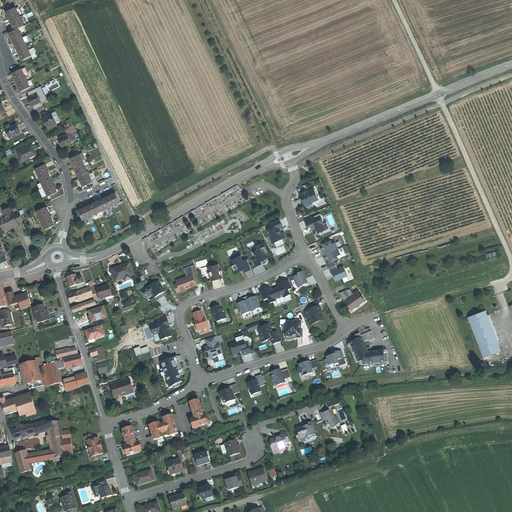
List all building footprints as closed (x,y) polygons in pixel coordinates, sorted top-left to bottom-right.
[(21,17),(24,15),(20,7),(19,7),(17,8),(16,7),(7,12),(10,17),(12,21),(21,17)] [(26,20),(24,15),(21,17),(25,25),(29,24),(27,20),(26,20)] [(21,17),(12,21),(14,25),(16,30),(19,28),(23,27),(25,26),(25,25),(21,17)] [(16,30),(10,33),(13,38),(15,42),(24,37),(22,34),(19,28),(16,30)] [(24,37),(15,42),(16,45),(18,48),(19,51),(28,47),(26,43),(31,41),(28,35),(24,37)] [(30,50),(28,47),(19,51),(21,55),(24,60),(33,56),(30,50)] [(30,50),(33,56),(34,59),(38,57),(35,49),(34,48),(30,50)] [(17,82),(26,78),(30,76),(26,68),(22,69),(13,73),(15,79),(17,82)] [(20,89),(23,95),(27,93),(33,90),(36,89),(34,86),(31,87),(26,78),(17,82),(20,89)] [(29,98),(31,102),(33,106),(35,109),(39,106),(38,104),(42,102),(42,101),(46,100),(42,92),(40,93),(35,95),(29,98)] [(61,121),(65,120),(61,110),(44,118),(47,123),(49,128),(61,122),(61,121)] [(18,124),(7,130),(7,131),(4,133),(8,142),(12,140),(11,138),(22,132),(20,128),(18,124)] [(76,126),(66,131),(68,134),(68,135),(72,133),(78,130),(76,126)] [(76,141),(72,133),(68,135),(68,134),(59,139),(61,142),(64,147),(73,143),(73,142),(76,141)] [(35,150),(33,145),(18,152),(22,162),(38,155),(35,150)] [(83,153),(81,155),(72,159),(74,164),(76,168),(85,164),(84,161),(86,159),(83,153)] [(80,177),(90,173),(85,164),(76,168),(79,173),(80,177)] [(36,169),(41,178),(50,174),(48,169),(45,165),(36,169)] [(96,172),(90,174),(90,173),(80,177),(82,181),(83,184),(85,187),(94,182),(93,181),(99,178),(96,172)] [(52,178),(50,174),(41,178),(45,187),(54,183),(52,178)] [(56,187),(54,183),(45,187),(45,188),(48,193),(49,197),(59,192),(56,187)] [(306,190),(301,193),(303,198),(302,198),(302,200),(304,205),(315,200),(314,199),(318,198),(314,189),(307,192),(306,190)] [(112,196),(108,198),(112,207),(121,203),(117,194),(112,196)] [(103,200),(98,202),(103,211),(112,207),(108,198),(103,200)] [(89,207),(94,216),(103,211),(98,202),(94,205),(89,207)] [(47,207),(38,211),(43,220),(51,216),(49,211),(47,207)] [(85,220),(94,216),(89,207),(85,209),(80,211),(85,220)] [(4,226),(6,229),(12,226),(18,223),(18,222),(14,215),(14,214),(13,214),(10,208),(3,211),(0,212),(0,213),(1,215),(0,214),(0,216),(0,217),(4,226)] [(20,212),(14,215),(18,222),(24,219),(20,212)] [(320,214),(305,220),(308,227),(310,226),(311,226),(313,230),(315,234),(316,234),(320,234),(321,232),(321,230),(325,229),(323,224),(324,223),(320,214)] [(43,220),(47,229),(55,225),(53,220),(51,216),(43,220)] [(272,227),(266,230),(269,236),(273,243),(285,238),(285,237),(283,233),(280,233),(279,228),(283,227),(279,219),(271,223),(272,227)] [(286,241),(285,238),(273,243),(269,236),(267,237),(272,248),(281,244),(286,241)] [(324,239),(317,242),(320,249),(321,248),(322,250),(324,254),(338,248),(335,242),(332,244),(330,241),(326,243),(324,239)] [(258,250),(253,252),(256,257),(253,259),(256,266),(262,264),(262,262),(263,261),(266,260),(265,259),(264,256),(265,255),(264,253),(266,253),(267,252),(264,247),(263,247),(261,243),(256,246),(258,250)] [(340,254),(338,248),(324,254),(326,259),(326,260),(325,261),(328,268),(335,265),(334,261),(338,259),(337,256),(340,254)] [(241,256),(231,260),(233,265),(232,266),(234,271),(236,270),(237,272),(241,270),(243,270),(244,272),(251,269),(247,259),(243,261),(241,256)] [(111,270),(115,282),(124,278),(130,276),(133,275),(129,263),(119,267),(111,270)] [(218,264),(208,267),(212,281),(216,279),(218,279),(220,278),(219,275),(222,275),(222,274),(221,271),(220,271),(218,264)] [(184,268),(187,277),(177,281),(179,285),(176,286),(178,291),(188,287),(195,284),(192,275),(197,273),(194,265),(184,268)] [(336,265),(335,265),(328,268),(331,274),(333,274),(334,275),(336,280),(347,275),(343,267),(337,269),(336,265)] [(297,275),(294,277),(298,288),(303,286),(303,285),(307,284),(302,272),(300,273),(300,274),(297,275)] [(67,278),(70,287),(79,285),(77,279),(76,275),(71,276),(67,278)] [(12,279),(14,288),(20,287),(25,286),(26,285),(24,278),(18,278),(12,279)] [(12,279),(2,280),(4,289),(9,288),(14,288),(12,279)] [(279,287),(275,289),(279,298),(283,297),(284,298),(290,296),(287,290),(292,288),(289,280),(281,283),(282,285),(279,286),(279,287)] [(158,281),(141,292),(145,297),(151,293),(154,298),(163,292),(164,292),(159,285),(160,285),(158,281)] [(108,285),(97,289),(98,294),(100,300),(105,298),(112,296),(108,285)] [(90,287),(81,290),(84,298),(92,295),(90,287)] [(268,298),(270,304),(276,301),(275,300),(279,298),(275,289),(271,290),(271,289),(268,291),(267,289),(260,292),(263,300),(268,298)] [(78,300),(84,298),(81,290),(76,292),(76,293),(78,300)] [(358,291),(345,301),(351,310),(365,300),(358,291)] [(13,299),(12,292),(11,292),(6,294),(9,306),(19,303),(21,310),(31,307),(30,304),(29,300),(28,294),(22,296),(13,299)] [(165,295),(163,292),(154,298),(156,301),(161,298),(165,295)] [(76,293),(67,296),(69,303),(78,300),(76,293)] [(156,301),(154,298),(151,293),(145,297),(147,302),(150,300),(153,304),(157,302),(156,301)] [(249,296),(245,297),(251,311),(251,312),(255,310),(260,308),(257,301),(258,300),(256,296),(252,298),(253,298),(250,299),(250,298),(249,296)] [(291,300),(290,296),(284,298),(283,297),(279,298),(281,304),(291,300)] [(242,315),(251,311),(245,297),(241,299),(242,303),(238,305),(242,315)] [(272,308),(281,304),(279,298),(275,300),(276,301),(270,304),(272,308)] [(73,313),(95,305),(94,301),(71,309),(73,313)] [(309,302),(299,306),(301,313),(305,312),(312,309),(309,302)] [(216,307),(212,308),(216,322),(226,319),(223,310),(221,310),(220,305),(216,307)] [(34,308),(38,323),(48,320),(45,311),(44,306),(34,308)] [(318,306),(312,309),(305,312),(310,323),(314,321),(314,320),(317,318),(322,316),(318,306)] [(89,313),(92,322),(106,317),(103,307),(89,312),(89,313)] [(13,325),(9,310),(0,312),(2,318),(0,318),(0,326),(3,325),(4,327),(13,325)] [(486,310),(469,317),(480,347),(498,341),(486,310)] [(201,311),(193,313),(195,320),(194,321),(197,331),(208,327),(204,317),(203,318),(201,311)] [(166,316),(156,319),(158,324),(150,327),(153,335),(158,333),(161,340),(171,337),(168,328),(167,325),(169,325),(166,316)] [(298,325),(298,321),(287,321),(287,325),(284,325),(282,327),(283,330),(285,330),(285,335),(287,341),(292,340),(297,338),(297,337),(302,337),(302,329),(300,329),(300,325),(298,325)] [(269,324),(258,328),(261,335),(259,336),(262,342),(268,340),(271,339),(271,340),(273,344),(281,341),(277,331),(272,333),(269,324)] [(101,326),(85,331),(87,336),(88,341),(95,339),(104,336),(101,326)] [(371,331),(361,335),(362,339),(364,338),(365,341),(368,339),(369,341),(375,338),(371,331)] [(0,334),(0,345),(14,342),(11,332),(0,334)] [(368,352),(363,342),(362,339),(361,335),(360,335),(355,337),(355,338),(356,339),(350,342),(359,362),(361,361),(363,362),(364,365),(385,362),(388,362),(387,350),(381,351),(379,351),(368,352)] [(215,337),(206,340),(208,347),(207,347),(207,348),(205,349),(205,351),(206,352),(204,353),(206,358),(212,356),(213,358),(217,356),(217,355),(222,353),(219,343),(218,344),(215,337)] [(229,345),(233,357),(238,355),(237,352),(240,351),(242,350),(243,355),(251,353),(247,342),(245,343),(244,340),(229,345)] [(498,341),(480,347),(484,357),(502,350),(498,341)] [(358,362),(359,362),(350,342),(358,362)] [(69,348),(56,351),(57,358),(77,354),(76,350),(76,348),(69,349),(69,348)] [(99,359),(96,349),(90,351),(93,361),(99,359)] [(331,355),(326,357),(327,360),(325,360),(326,365),(329,364),(329,365),(333,364),(334,365),(339,364),(337,360),(343,358),(341,351),(335,352),(335,353),(335,354),(331,355)] [(82,364),(80,356),(64,360),(66,367),(66,368),(82,364)] [(181,356),(161,362),(170,388),(181,382),(179,376),(183,374),(182,370),(180,371),(179,369),(181,368),(179,362),(182,361),(181,356)] [(6,360),(8,367),(16,364),(14,358),(6,360)] [(66,367),(64,360),(55,362),(56,363),(57,369),(66,367)] [(25,379),(26,379),(29,388),(43,384),(42,378),(37,361),(21,365),(24,374),(25,379)] [(303,363),(299,365),(300,368),(297,368),(299,374),(302,373),(302,376),(308,374),(313,372),(309,362),(305,364),(304,363),(303,363)] [(59,375),(57,369),(56,363),(42,367),(44,374),(46,373),(50,385),(56,384),(59,383),(61,382),(59,375)] [(97,365),(98,371),(106,370),(104,363),(97,365)] [(5,375),(3,376),(0,376),(0,386),(16,382),(15,380),(14,375),(12,368),(10,369),(10,368),(4,369),(5,374),(5,375)] [(275,371),(271,372),(272,375),(271,376),(273,382),(274,382),(276,386),(285,383),(284,380),(291,377),(288,369),(281,371),(280,369),(275,371)] [(45,387),(50,385),(46,373),(44,374),(42,375),(45,387)] [(252,381),(247,383),(251,394),(257,392),(257,393),(261,391),(259,387),(265,385),(261,375),(255,377),(256,380),(252,381)] [(89,384),(87,376),(61,382),(59,383),(59,384),(62,392),(66,391),(69,390),(68,387),(78,385),(78,387),(79,387),(89,384)] [(129,379),(110,385),(111,390),(112,393),(113,393),(115,399),(118,398),(118,396),(121,395),(121,396),(133,392),(129,379)] [(225,390),(220,392),(220,394),(224,404),(235,400),(233,394),(239,392),(236,384),(229,387),(230,389),(225,390)] [(236,401),(235,400),(224,404),(220,394),(219,395),(223,406),(236,401)] [(7,406),(3,407),(6,415),(18,411),(20,416),(32,412),(36,411),(34,403),(32,397),(8,405),(7,406)] [(331,428),(334,427),(339,422),(337,419),(332,414),(331,412),(332,411),(331,407),(337,405),(339,403),(337,397),(326,401),(327,405),(328,408),(326,409),(327,412),(325,414),(321,415),(322,420),(324,419),(326,425),(330,424),(331,428)] [(193,413),(192,413),(194,417),(194,418),(190,419),(193,429),(207,424),(208,421),(206,414),(205,415),(203,409),(202,410),(199,399),(193,401),(189,402),(193,413)] [(178,433),(173,415),(163,418),(164,420),(155,423),(150,425),(154,440),(164,437),(162,433),(167,431),(169,436),(178,433)] [(32,425),(35,434),(48,430),(47,423),(47,421),(32,425)] [(66,457),(65,451),(73,450),(70,430),(62,431),(60,421),(47,423),(48,430),(49,435),(50,443),(52,453),(53,459),(53,461),(58,461),(58,458),(66,457)] [(12,431),(16,440),(35,434),(32,425),(25,427),(24,425),(21,426),(20,422),(15,423),(17,429),(12,431)] [(316,434),(311,422),(305,424),(306,426),(302,427),(301,425),(296,427),(297,430),(294,431),(297,439),(299,438),(300,439),(305,437),(306,438),(309,440),(310,437),(310,436),(316,434)] [(126,452),(127,455),(141,451),(138,442),(136,442),(135,438),(135,437),(132,427),(122,430),(124,434),(126,435),(125,437),(126,440),(125,441),(125,443),(126,445),(124,446),(125,449),(127,450),(126,452)] [(271,444),(271,445),(270,446),(273,454),(278,453),(276,449),(285,446),(284,443),(289,442),(286,433),(281,431),(278,438),(277,440),(275,440),(270,441),(271,444)] [(93,435),(85,437),(89,449),(101,445),(100,441),(99,441),(99,439),(98,437),(94,439),(93,435)] [(227,453),(228,456),(234,454),(240,452),(236,440),(235,441),(231,442),(224,444),(224,445),(227,453)] [(102,447),(101,445),(89,449),(92,461),(100,459),(99,455),(103,453),(102,449),(102,447)] [(0,464),(12,462),(11,455),(9,446),(0,448),(0,464)] [(31,471),(29,463),(28,458),(27,456),(25,450),(17,453),(23,473),(31,471)] [(195,455),(198,465),(203,464),(210,462),(208,457),(206,452),(195,455)] [(53,459),(52,453),(28,458),(29,463),(53,459)] [(166,462),(170,474),(178,472),(183,470),(179,458),(166,462)] [(248,473),(252,485),(267,481),(263,469),(255,471),(248,473)] [(134,475),(137,485),(146,482),(154,480),(151,470),(134,475)] [(225,481),(228,490),(239,487),(239,486),(237,482),(236,477),(233,478),(227,480),(225,481)] [(99,489),(108,486),(107,483),(106,479),(98,482),(98,484),(92,486),(94,493),(97,494),(100,493),(99,489)] [(200,494),(202,499),(213,496),(210,485),(204,487),(198,489),(200,494)] [(100,493),(102,498),(112,495),(109,486),(108,486),(99,489),(100,493)] [(169,498),(172,509),(187,504),(183,494),(176,496),(169,498)] [(68,497),(60,500),(62,507),(64,506),(65,511),(71,509),(76,507),(73,496),(68,497)] [(159,511),(157,502),(148,505),(142,507),(143,511),(159,511)]
